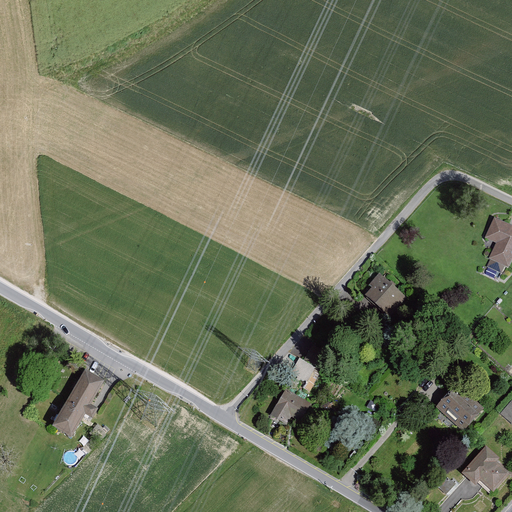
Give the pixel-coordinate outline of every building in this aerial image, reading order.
[(511,263),(511,228),(495,221),(486,241),(497,246),(490,262),(509,271),(511,263)] [(406,302),(380,277),(369,288),(373,291),(366,298),(388,320),(406,302)] [(289,378),(312,389),(321,369),(298,359),(289,378)] [(105,385),(86,374),(54,431),(73,441),(86,419),(94,423),(99,414),(91,409),(105,385)] [(456,388),(436,411),(463,433),(482,410),(456,388)] [(314,407),(286,390),(269,419),(286,429),(292,419),(303,425),(314,407)] [(511,400),(501,413),(511,423),(511,400)] [(511,473),(511,471),(487,451),(464,478),(477,489),(481,485),(494,495),(511,473)]
